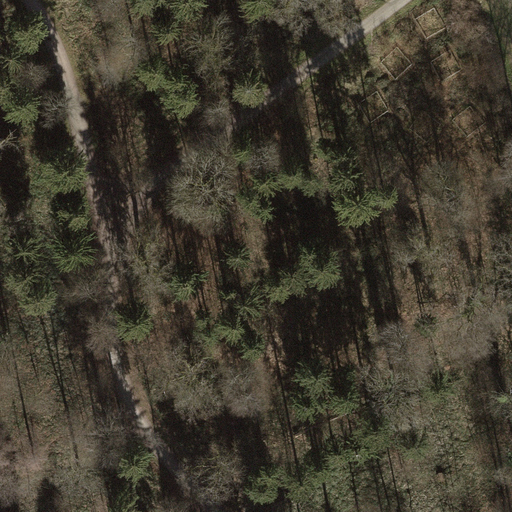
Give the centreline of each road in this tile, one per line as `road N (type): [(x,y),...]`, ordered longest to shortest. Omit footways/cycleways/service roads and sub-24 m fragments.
road 1 (track): [(220,511),(142,421),(113,330),(113,257),(133,206),(226,125),(400,0)]
road 2 (track): [(122,233),(95,181),(74,86),(28,0)]
